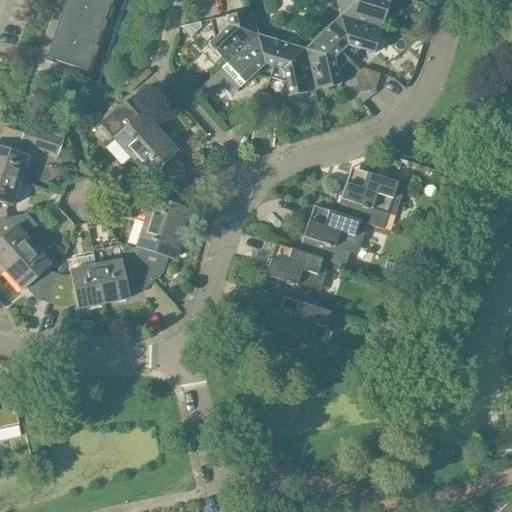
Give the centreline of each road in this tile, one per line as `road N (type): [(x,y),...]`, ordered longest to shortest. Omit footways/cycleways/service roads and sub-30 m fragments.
road 1 (residential): [(249,181),(368,137),(422,98),(455,0)]
road 2 (residential): [(249,181),(157,67),(178,0)]
road 3 (residential): [(183,352),(0,339)]
road 4 (residential): [(183,352),(249,181)]
road 5 (residential): [(220,511),(183,352)]
